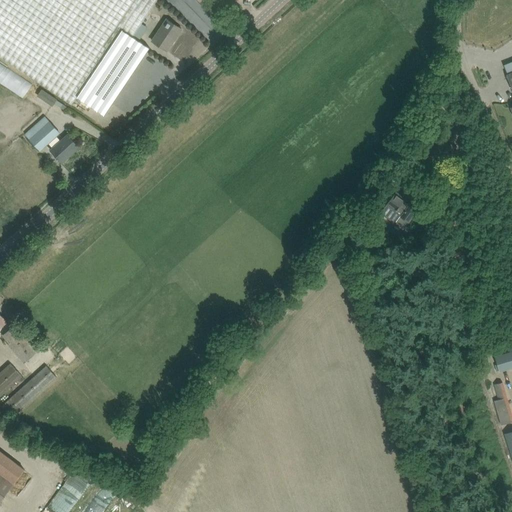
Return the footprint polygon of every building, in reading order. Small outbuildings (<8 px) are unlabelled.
[(0,0),(0,56),(47,87),(72,103),(89,77),(110,91),(117,81),(142,43),(132,36),(155,0),(0,0)] [(181,29),(173,23),(167,19),(152,41),(158,45),(166,51),(181,29)] [(9,69),(0,82),(0,83),(27,101),(36,87),(9,69)] [(42,88),(37,95),(52,105),(57,98),(42,88)] [(43,119),(25,134),(39,150),(59,133),(48,121),(46,122),(43,119)] [(79,147),(72,140),(67,135),(50,150),(55,155),(62,163),(79,147)] [(432,151),(444,157),(450,145),(438,139),(432,151)] [(409,222),(416,213),(422,205),(411,197),(406,193),(403,197),(396,192),(390,200),(385,207),(401,219),(403,217),(409,222)] [(39,351),(29,340),(22,332),(21,333),(14,326),(3,336),(10,344),(8,345),(24,364),(39,351)] [(499,371),(511,367),(511,351),(495,356),(499,371)] [(10,363),(0,371),(0,396),(7,390),(8,391),(12,388),(13,389),(24,379),(10,363)] [(46,365),(1,405),(12,417),(57,377),(46,365)] [(511,422),(511,418),(507,398),(503,383),(496,385),(500,399),(494,400),(500,425),(511,422)] [(90,459),(103,447),(98,441),(94,444),(93,443),(83,451),(90,459)] [(0,501),(11,486),(24,470),(0,450),(0,501)] [(86,497),(89,487),(84,485),(81,495),(86,497)]
